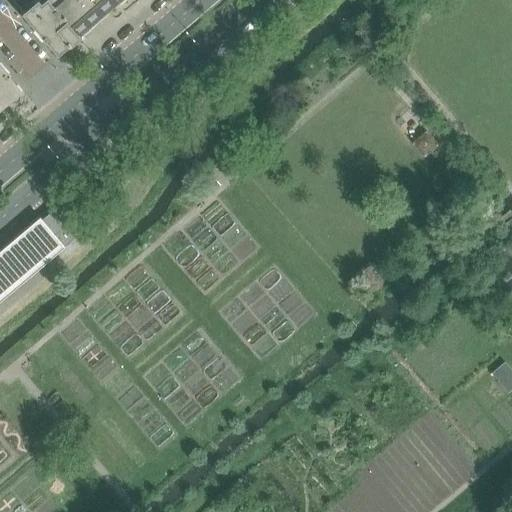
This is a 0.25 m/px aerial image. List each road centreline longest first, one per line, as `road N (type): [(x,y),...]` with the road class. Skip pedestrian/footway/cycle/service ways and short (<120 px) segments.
road 1 (secondary): [(97,135),(256,0)]
road 2 (secondary): [(201,0),(73,109)]
road 3 (secondary): [(0,219),(97,135)]
